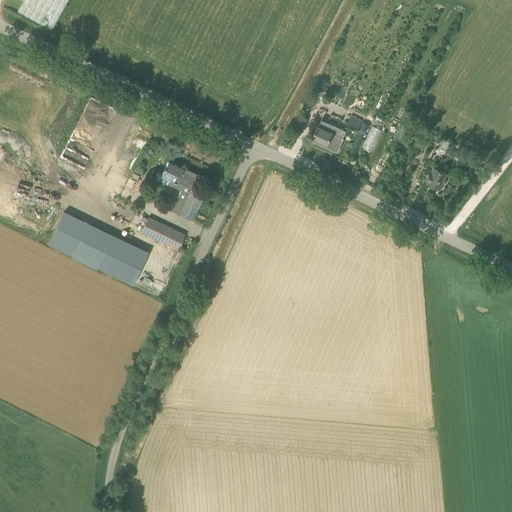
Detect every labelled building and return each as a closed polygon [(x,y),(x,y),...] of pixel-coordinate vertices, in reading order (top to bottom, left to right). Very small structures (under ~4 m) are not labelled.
[(22,0),(23,0),(17,11),(51,29),(67,0),(22,0)] [(351,116),(348,122),(347,124),(358,129),(362,121),(351,116)] [(313,137),(320,140),(319,143),(336,151),(343,138),(335,134),(338,128),(327,122),(327,123),(321,120),(318,126),(313,137)] [(354,155),(369,125),(364,123),(349,153),(348,154),(354,156),(354,155)] [(442,144),(440,148),(446,151),(450,143),(444,140),(442,144)] [(182,169),(168,162),(163,173),(162,176),(169,179),(167,183),(174,187),(181,190),(177,198),(184,201),(190,188),(192,183),(190,182),(194,175),(183,169),(182,169)] [(429,172),(426,179),(429,180),(428,183),(440,189),(448,172),(440,169),(441,166),(436,164),(435,166),(431,173),(429,172)] [(190,188),(184,201),(178,213),(192,220),(204,194),(190,188)] [(185,235),(176,231),(148,218),(141,232),(164,243),(178,249),(185,235)]
